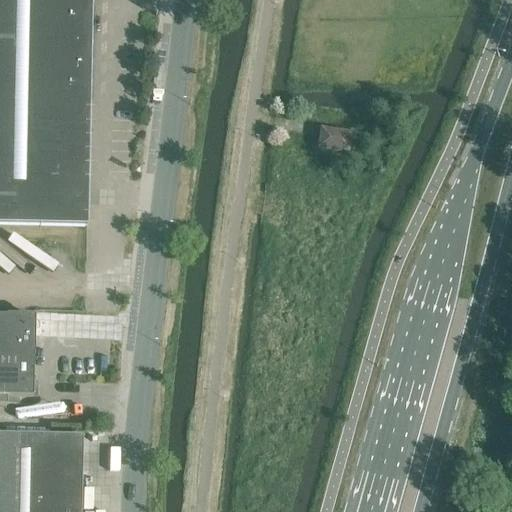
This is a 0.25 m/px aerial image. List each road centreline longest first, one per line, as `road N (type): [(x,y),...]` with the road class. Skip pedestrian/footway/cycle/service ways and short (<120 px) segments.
road 1 (unclassified): [(201,511),(268,0)]
road 2 (unclassified): [(132,511),(187,0)]
road 3 (primary): [(511,60),(409,361),(367,511)]
road 4 (primary): [(419,511),(511,175)]
